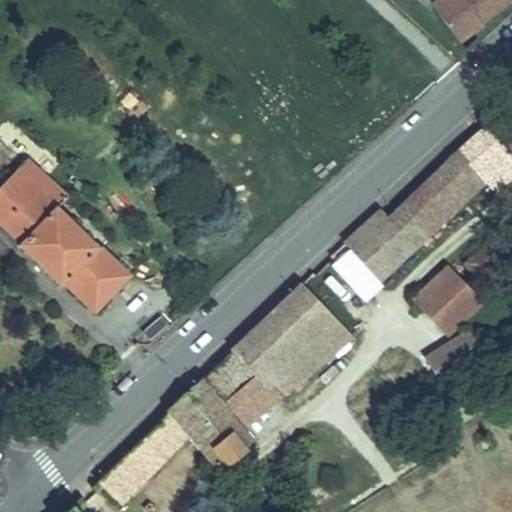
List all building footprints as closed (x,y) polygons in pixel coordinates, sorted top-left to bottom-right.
[(303,0),(328,22),(348,0),(303,0)] [(432,0),(454,35),(503,0),(432,0)] [(382,215),(349,258),(384,295),(480,189),(490,198),(511,173),(511,163),(478,130),(392,223),(382,215)] [(35,165),(0,200),(0,214),(32,246),(24,255),(74,303),(82,294),(108,319),(145,282),(73,211),(76,206),(35,165)] [(493,240),(457,276),(468,288),(504,252),(493,240)] [(437,270),(404,302),(436,337),(470,305),(437,270)] [(295,297),(222,371),(274,423),(348,351),(295,297)] [(463,338),(418,368),(434,395),(480,366),(463,338)] [(191,402),(97,499),(110,511),(136,511),(182,469),(207,495),(245,458),(191,402)]
